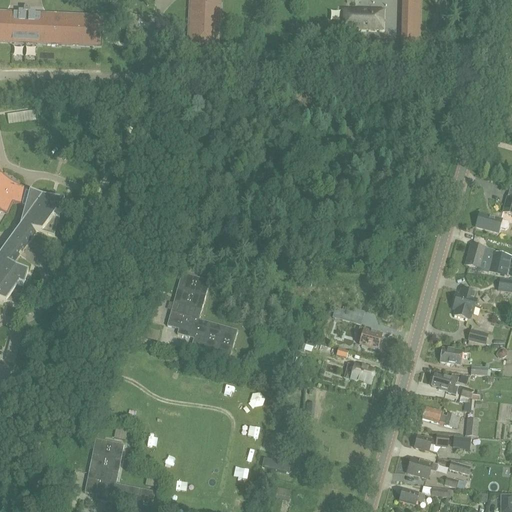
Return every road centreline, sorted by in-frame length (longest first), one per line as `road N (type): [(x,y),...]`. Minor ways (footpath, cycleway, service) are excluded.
road 1 (secondary): [(367,511),(495,59)]
road 2 (residential): [(0,320),(28,318),(44,306),(43,263),(80,245),(96,205),(81,187),(6,162),(0,146)]
road 3 (residential): [(148,77),(420,78)]
road 4 (residential): [(0,74),(148,77)]
road 5 (track): [(91,193),(109,171),(148,77)]
